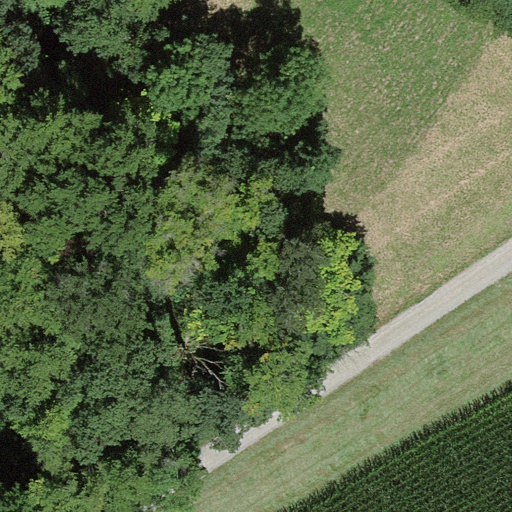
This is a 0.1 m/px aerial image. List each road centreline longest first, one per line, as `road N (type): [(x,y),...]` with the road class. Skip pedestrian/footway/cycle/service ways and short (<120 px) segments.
road 1 (track): [(511,261),(133,511)]
road 2 (track): [(154,0),(50,286),(0,382)]
